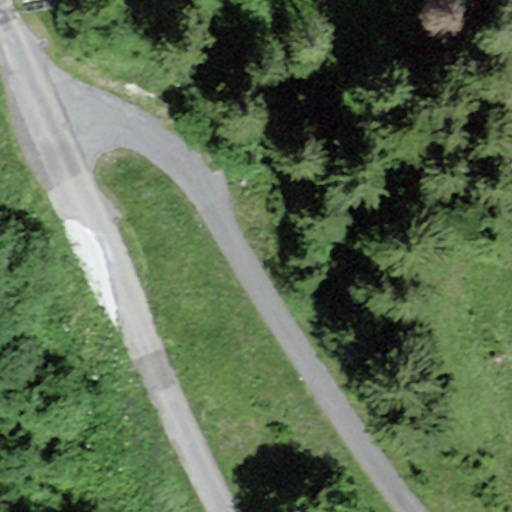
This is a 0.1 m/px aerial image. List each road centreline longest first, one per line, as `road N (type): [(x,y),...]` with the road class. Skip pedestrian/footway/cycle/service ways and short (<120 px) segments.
road 1 (track): [(45,119),(104,121),(142,131),(176,153),(203,185),(313,376),(413,511)]
road 2 (unclassified): [(224,511),(116,294),(0,7)]
